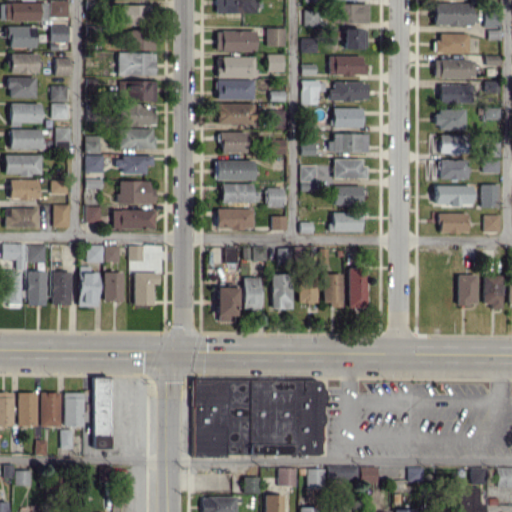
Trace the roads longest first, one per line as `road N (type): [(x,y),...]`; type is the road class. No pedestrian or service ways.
road 1 (secondary): [(0,349),(511,355)]
road 2 (residential): [(398,0),(398,353)]
road 3 (residential): [(182,0),(182,328)]
road 4 (tertiary): [(168,380),(167,511)]
